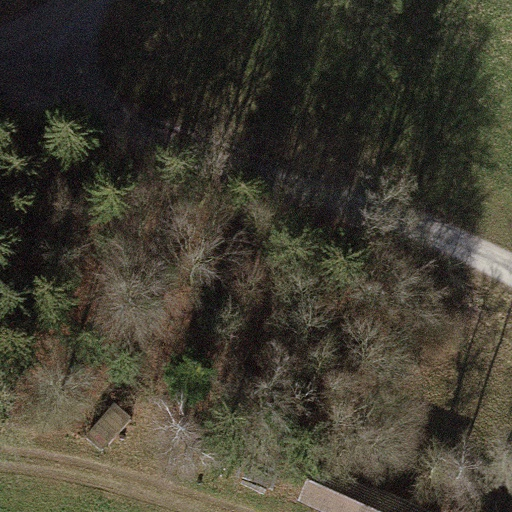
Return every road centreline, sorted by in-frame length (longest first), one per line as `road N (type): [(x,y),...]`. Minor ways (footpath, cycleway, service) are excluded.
road 1 (track): [(0,74),(59,90),(511,277)]
road 2 (track): [(0,456),(224,511)]
